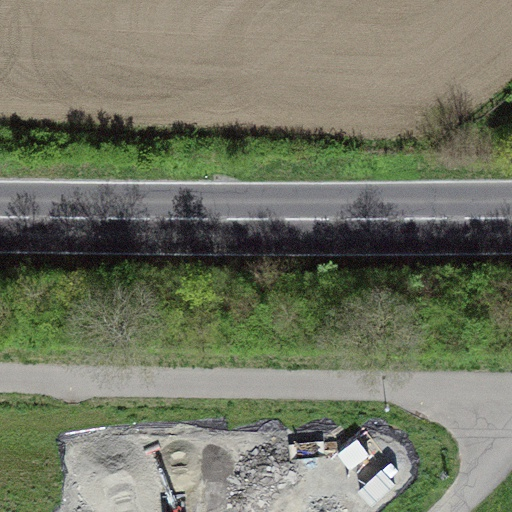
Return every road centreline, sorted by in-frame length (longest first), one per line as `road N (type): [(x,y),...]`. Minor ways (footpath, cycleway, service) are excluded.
road 1 (track): [(511,385),(0,380)]
road 2 (secondary): [(511,217),(0,215)]
